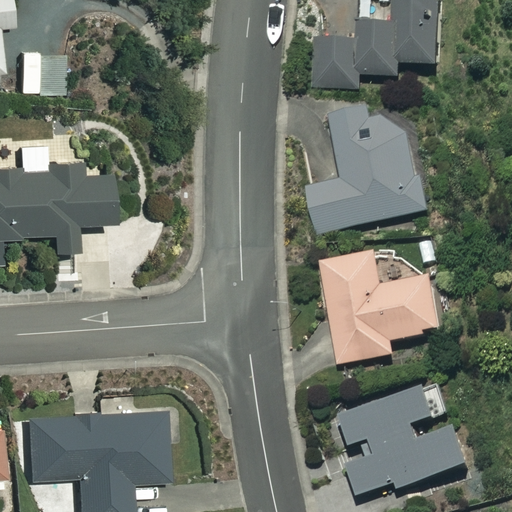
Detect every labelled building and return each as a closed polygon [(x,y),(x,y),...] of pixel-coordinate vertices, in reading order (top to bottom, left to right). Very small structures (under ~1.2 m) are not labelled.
[(0,0),(0,73),(4,73),(0,36),(0,28),(14,27),(10,0),(0,0)] [(443,70),(444,0),(431,0),(430,0),(398,0),(398,3),(362,2),(362,43),(317,42),(317,88),(361,89),(361,79),(401,80),(402,70),(443,70)] [(63,55),(39,56),(41,95),(66,93),(63,55)] [(419,178),(407,107),(334,119),(345,184),(310,190),(318,234),(430,215),(424,177),(419,178)] [(44,147),(19,150),(22,171),(0,173),(0,266),(3,266),(0,242),(50,236),(52,256),(74,253),(71,229),(116,223),(111,177),(82,181),(80,164),(47,169),(44,147)] [(385,291),(379,255),(324,265),(342,368),(397,359),(394,346),(445,337),(436,283),(385,291)] [(429,393),(345,421),(355,452),(365,449),(369,463),(351,469),(361,500),(400,488),(402,494),(471,471),(459,433),(421,445),(416,430),(439,423),(429,393)] [(127,415),(126,394),(100,395),(101,416),(29,419),(31,481),(79,479),(79,511),(133,511),(132,485),(168,484),(165,414),(127,415)]
